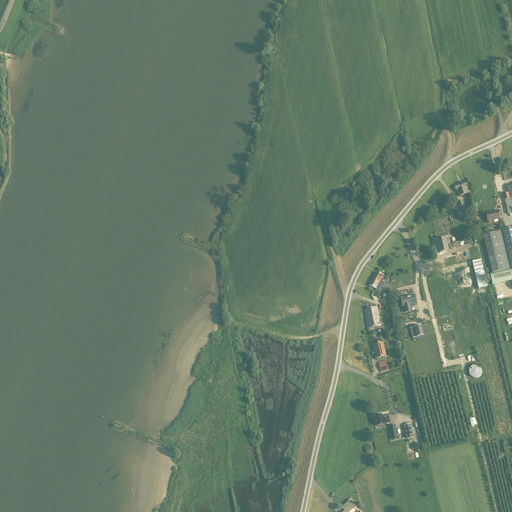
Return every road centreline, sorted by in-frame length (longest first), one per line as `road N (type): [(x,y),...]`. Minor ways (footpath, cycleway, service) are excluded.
road 1 (tertiary): [(304,511),(357,272),(449,164),(511,133)]
road 2 (track): [(300,133),(348,295)]
road 3 (track): [(226,305),(232,321),(285,337),(343,329)]
